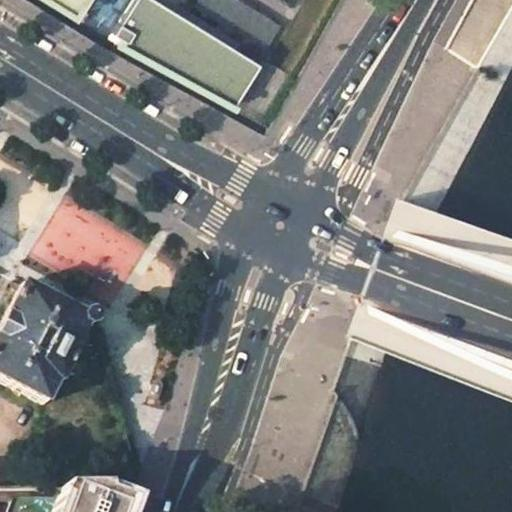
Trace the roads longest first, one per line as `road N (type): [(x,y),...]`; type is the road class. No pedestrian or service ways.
road 1 (primary): [(181,511),(246,296),(279,225)]
road 2 (primary): [(414,0),(279,225)]
road 3 (primary): [(279,225),(511,317)]
road 4 (primary): [(144,146),(0,56)]
road 5 (primary): [(144,146),(208,205),(235,219),(279,225)]
road 6 (primary): [(279,225),(245,185),(144,146)]
